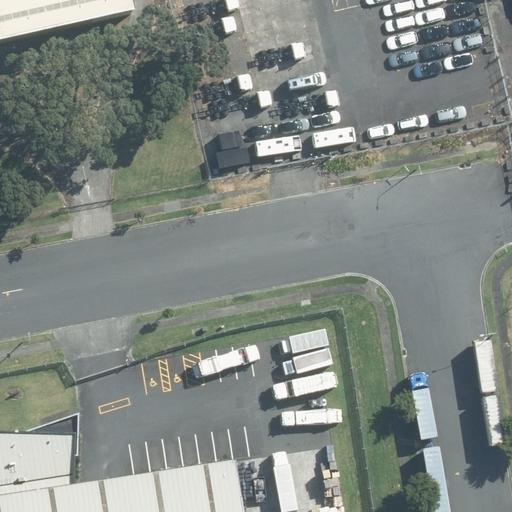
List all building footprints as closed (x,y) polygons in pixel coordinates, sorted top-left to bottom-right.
[(128,0),(0,0),(0,46),(132,15),(128,0)] [(322,0),(241,0),(242,4),(261,0),(283,0),(285,8),(246,16),(250,35),(327,18),(322,0)] [(468,0),(383,0),(399,69),(480,51),(468,0)] [(0,433),(0,498),(74,487),(76,437),(0,433)] [(74,487),(0,498),(0,511),(236,511),(228,462),(74,487)]
